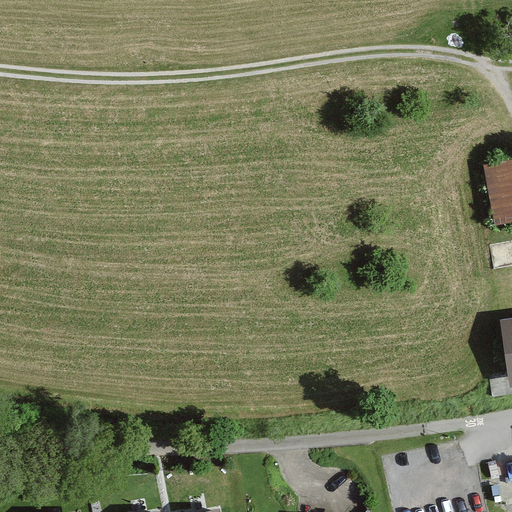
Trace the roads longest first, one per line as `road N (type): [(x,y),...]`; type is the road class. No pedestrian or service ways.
road 1 (track): [(511,100),(501,73),(453,52),(413,47),(158,77),(0,69)]
road 2 (residential): [(0,436),(224,447),(363,438),(511,413)]
